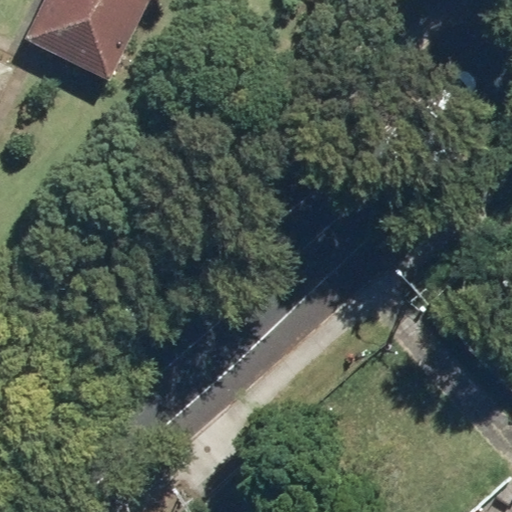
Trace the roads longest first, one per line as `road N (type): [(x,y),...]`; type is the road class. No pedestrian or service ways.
road 1 (residential): [(3,511),(41,488),(511,54)]
road 2 (unknown): [(153,383),(275,511)]
